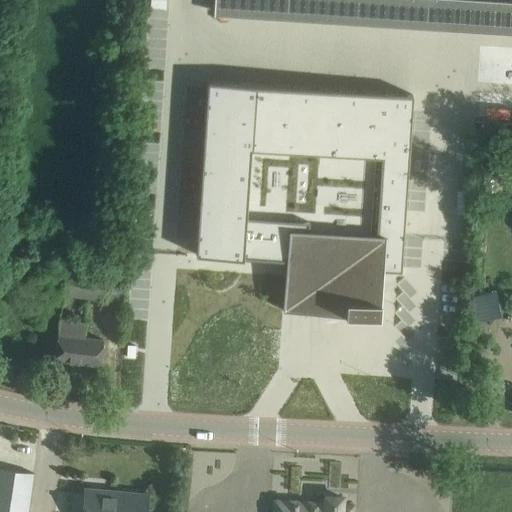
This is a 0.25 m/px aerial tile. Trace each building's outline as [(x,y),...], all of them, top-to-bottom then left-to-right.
[(150,0),(150,8),(166,9),(166,0),(150,0)] [(207,80),(195,254),(243,257),(243,255),(286,258),(282,309),(286,310),(286,308),(302,309),(302,311),(306,311),(306,309),(322,310),(322,312),(326,312),(326,310),(342,312),(342,313),(379,316),(382,268),(401,269),(412,94),(207,80)] [(95,207),(66,203),(63,222),(93,225),(95,207)] [(68,255),(63,294),(94,297),(103,298),(106,274),(106,273),(97,272),(98,259),(68,255)] [(54,359),(100,365),(103,339),(85,337),(87,323),(59,320),(54,359)] [(0,511),(26,511),(33,472),(0,467),(0,511)] [(145,511),(147,495),(110,491),(109,496),(85,494),(82,511),(145,511)] [(275,501),(275,504),(274,511),(351,511),(352,505),(341,505),(342,496),(326,495),(325,504),(301,502),(287,502),(275,501)]
